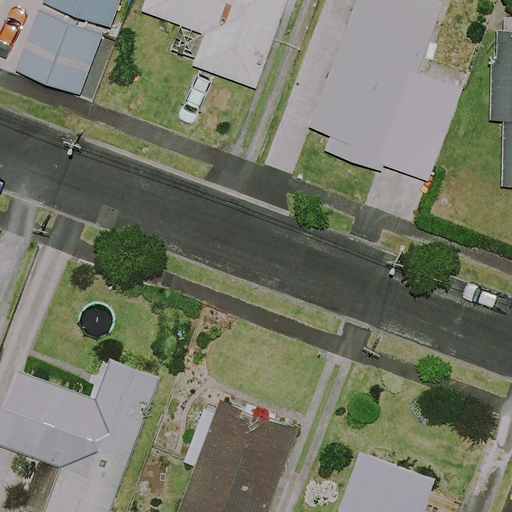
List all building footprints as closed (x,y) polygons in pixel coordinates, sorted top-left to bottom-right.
[(117,0),(41,0),(15,70),(82,95),(117,0)] [(144,0),(141,9),(204,32),(192,64),(254,86),(285,0),(144,0)] [(443,1),(439,0),(355,0),(310,125),(331,133),(325,149),(425,186),(461,88),(417,71),(443,1)] [(511,12),(501,13),(501,27),(493,27),(492,118),(500,118),(500,185),(511,185),(511,12)] [(108,349),(89,398),(18,371),(0,417),(0,441),(63,466),(45,511),(114,511),(169,372),(108,349)] [(180,511),(294,511),(269,501),(297,432),(224,403),(222,407),(194,396),(168,458),(197,470),(180,511)] [(412,511),(425,477),(359,452),(337,511),(412,511)] [(511,511),(511,502),(503,500),(498,511),(511,511)]
